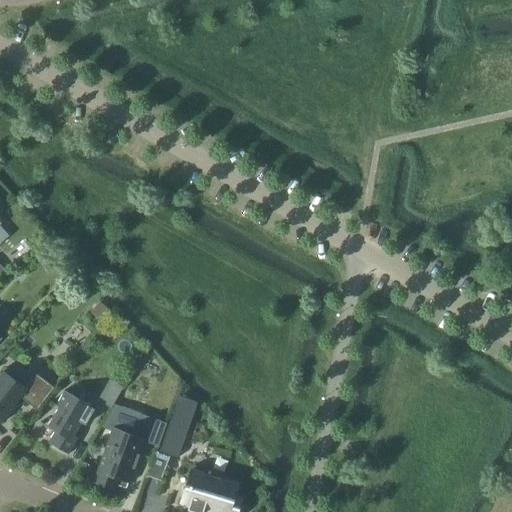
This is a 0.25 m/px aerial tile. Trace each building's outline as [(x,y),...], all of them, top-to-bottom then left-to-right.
[(16,376),(5,368),(0,375),(0,424),(2,422),(13,406),(20,398),(22,399),(37,411),(54,388),(35,374),(27,384),(16,376)] [(109,380),(97,401),(110,408),(122,388),(109,380)] [(58,408),(50,420),(47,426),(40,422),(40,423),(54,432),(48,443),(68,455),(77,439),(74,437),(81,424),(85,426),(95,409),(64,391),(56,405),(54,404),(53,405),(58,408)] [(145,442),(158,447),(166,424),(141,414),(133,435),(112,427),(92,483),(114,491),(118,480),(129,484),(145,442)] [(147,477),(160,481),(169,457),(156,452),(147,477)] [(236,485),(236,484),(191,470),(181,503),(189,505),(187,510),(192,511),(202,511),(203,510),(210,511),(235,511),(239,500),(240,500),(240,499),(233,496),(233,495),(232,495),(236,485)]
